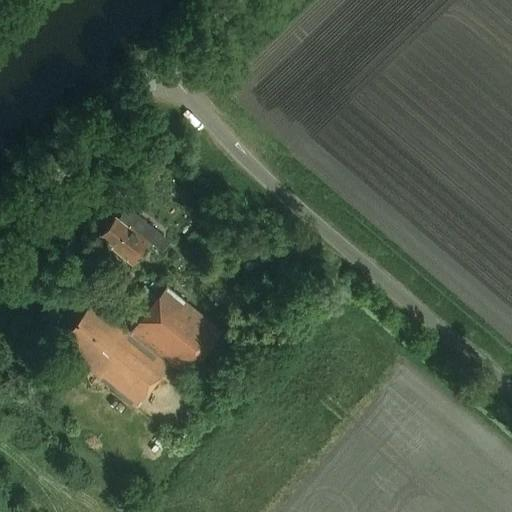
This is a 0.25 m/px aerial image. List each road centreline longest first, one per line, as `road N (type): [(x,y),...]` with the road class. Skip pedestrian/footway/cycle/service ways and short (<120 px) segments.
road 1 (unclassified): [(511,392),(257,173),(165,67)]
road 2 (unclassified): [(0,224),(165,67)]
